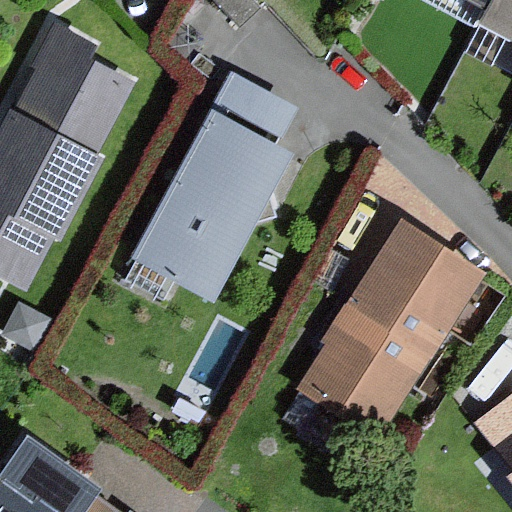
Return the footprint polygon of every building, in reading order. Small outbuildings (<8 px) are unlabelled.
[(511,0),(492,0),(483,18),(511,33),(511,0)] [(0,106),(0,283),(25,297),(96,165),(90,161),(133,81),(43,33),(2,108),(0,106)] [(197,106),(114,255),(193,298),(275,150),(262,143),(282,107),(223,75),(203,109),(197,106)] [(471,272),(384,222),(284,395),(372,445),(471,272)] [(49,326),(15,306),(0,331),(0,338),(31,357),(49,326)] [(511,511),(511,388),(467,424),(498,464),(487,473),(511,503),(502,510),(502,511),(511,511)] [(116,511),(9,434),(0,446),(0,511),(116,511)]
